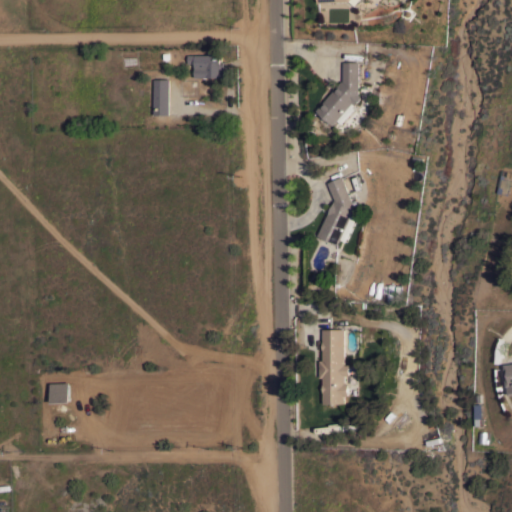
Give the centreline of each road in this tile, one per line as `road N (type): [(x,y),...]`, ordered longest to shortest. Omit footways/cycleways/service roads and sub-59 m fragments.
road 1 (residential): [(286,511),(276,0)]
road 2 (residential): [(0,36),(277,36)]
